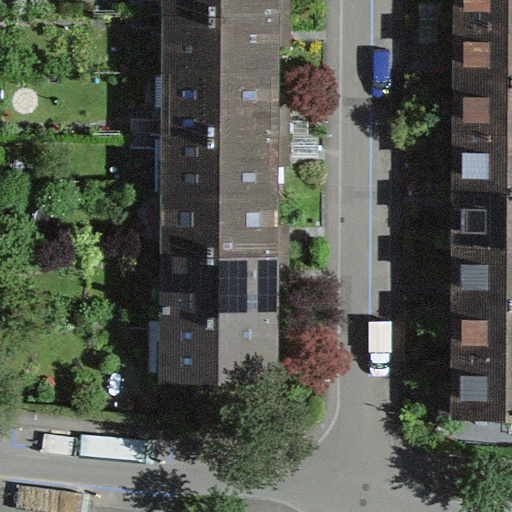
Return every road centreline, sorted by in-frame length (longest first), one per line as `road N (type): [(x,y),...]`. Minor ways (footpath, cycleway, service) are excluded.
road 1 (residential): [(366,0),(363,493)]
road 2 (residential): [(363,493),(0,457)]
